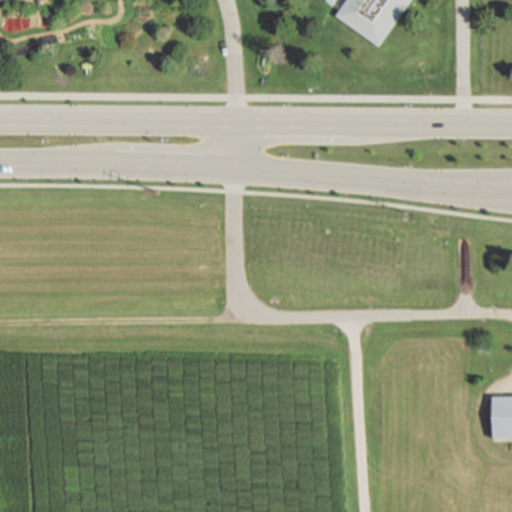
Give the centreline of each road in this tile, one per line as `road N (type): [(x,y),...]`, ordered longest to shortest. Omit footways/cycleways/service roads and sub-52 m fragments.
road 1 (secondary): [(464,121),(0,121)]
road 2 (track): [(0,323),(367,318)]
road 3 (secondary): [(0,165),(350,176)]
road 4 (track): [(365,511),(357,325),(375,315),(511,315)]
road 5 (secondary): [(350,176),(511,185)]
road 6 (track): [(235,169),(236,319)]
